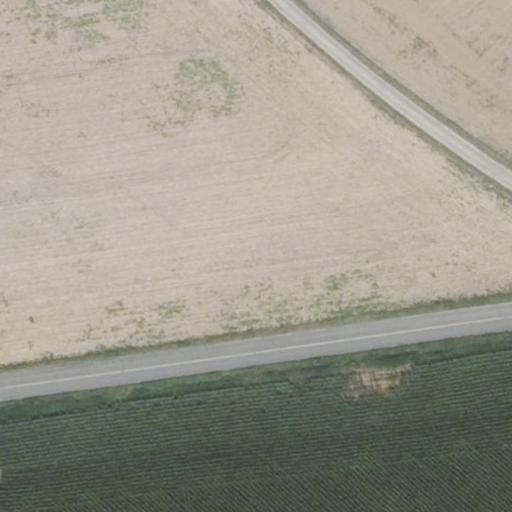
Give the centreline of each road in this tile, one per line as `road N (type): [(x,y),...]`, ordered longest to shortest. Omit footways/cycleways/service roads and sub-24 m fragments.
road 1 (secondary): [(511,320),(0,391)]
road 2 (unclassified): [(279,0),(369,80),(511,181)]
